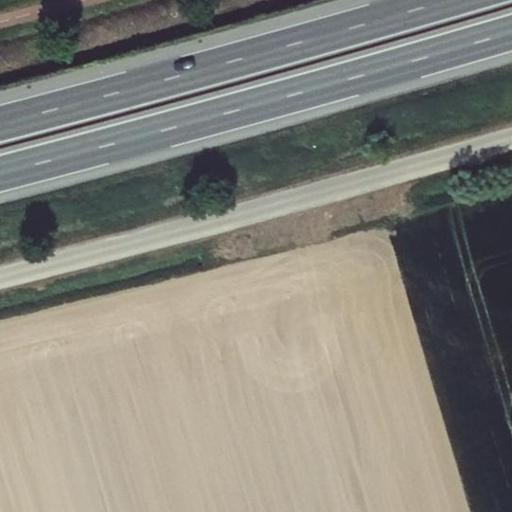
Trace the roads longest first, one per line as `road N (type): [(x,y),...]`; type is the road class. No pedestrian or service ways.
road 1 (trunk): [(0,173),(511,32)]
road 2 (trunk): [(450,0),(0,124)]
